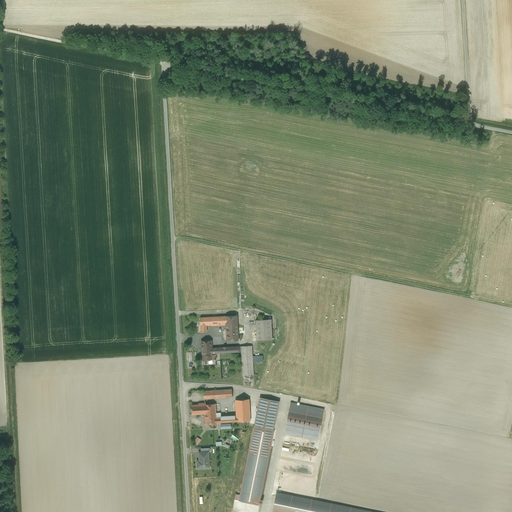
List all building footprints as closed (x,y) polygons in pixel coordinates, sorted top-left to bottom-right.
[(226,316),(206,318),(206,325),(211,325),(211,326),(226,325),(226,316)] [(237,316),(226,316),(226,325),(227,340),(238,340),(237,316)] [(271,320),(255,320),(256,340),(272,339),(271,320)] [(211,340),(201,341),(202,351),(212,350),(212,348),(211,340)] [(252,345),(239,346),(239,351),(241,351),(243,376),(246,376),(251,375),(252,376),(252,375),(254,375),(253,362),(253,357),(252,345)] [(212,350),(202,351),(202,360),(213,359),(212,354),(212,353),(212,350)] [(231,389),(204,391),(205,399),(232,397),(231,389)] [(279,402),(260,398),(254,427),(273,431),(279,402)] [(251,421),(250,407),(249,399),(235,400),(236,415),(236,417),(236,422),(251,421)] [(324,410),(291,403),(289,413),(322,420),(324,410)] [(215,404),(192,406),(192,414),(205,413),(216,412),(215,404)] [(216,418),(216,413),(216,412),(205,413),(206,424),(216,423),(216,418)] [(322,420),(289,413),(286,424),(319,431),(322,420)] [(319,431),(286,424),(284,434),(317,441),(319,431)] [(254,427),(239,501),(259,505),(273,431),(254,427)] [(201,452),(199,452),(199,461),(199,463),(197,463),(197,469),(201,468),(201,469),(204,469),(204,468),(209,468),(209,464),(208,464),(207,458),(209,458),(208,452),(201,452)] [(298,464),(298,474),(311,474),(311,464),(298,464)] [(281,481),(281,485),(282,488),(284,490),(287,492),(291,492),(294,491),(297,489),(299,485),(299,482),(298,479),(295,476),(292,475),(289,475),(285,476),(283,478),(281,481)] [(368,511),(276,493),(272,511),(368,511)]
